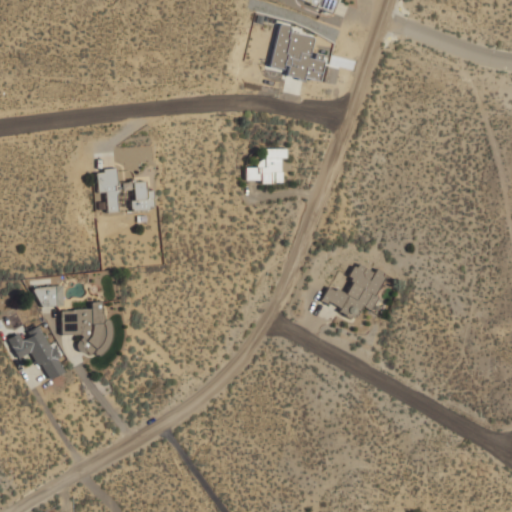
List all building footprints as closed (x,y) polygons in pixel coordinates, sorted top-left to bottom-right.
[(299,0),(330,13),(335,0),(299,0)] [(312,35),(288,30),(289,25),(276,22),(267,70),(316,80),(321,54),(309,51),(312,35)] [(283,182),(283,147),(263,147),(263,163),(244,163),(244,182),(283,182)] [(152,208),(150,187),(145,188),(144,180),(116,182),(115,166),(94,168),(96,191),(103,191),(105,211),(118,210),(116,190),(129,189),(131,210),(152,208)] [(344,291),(325,285),(319,303),(355,316),(359,304),(370,308),(383,272),(354,262),(344,291)] [(35,285),(35,305),(61,305),(61,285),(35,285)] [(59,309),(59,334),(78,334),(78,353),(108,353),(107,318),(101,318),(101,300),(89,301),(89,309),(59,309)] [(62,371),(37,322),(26,328),(27,329),(7,340),(16,357),(29,351),(44,380),(62,371)]
